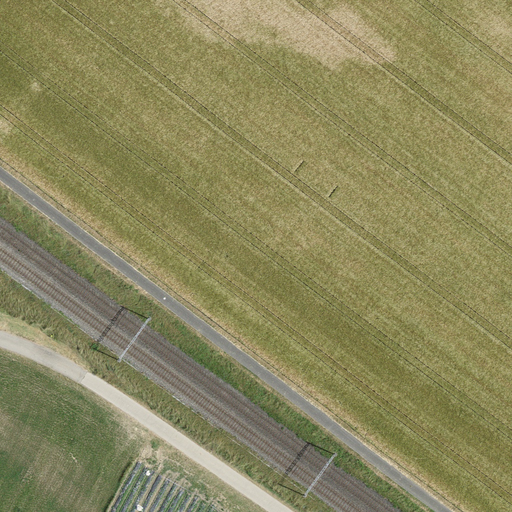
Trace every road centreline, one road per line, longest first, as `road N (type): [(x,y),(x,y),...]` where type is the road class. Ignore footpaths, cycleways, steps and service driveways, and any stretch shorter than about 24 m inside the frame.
road 1 (track): [(0,182),(441,511)]
road 2 (track): [(281,511),(114,395),(0,338)]
